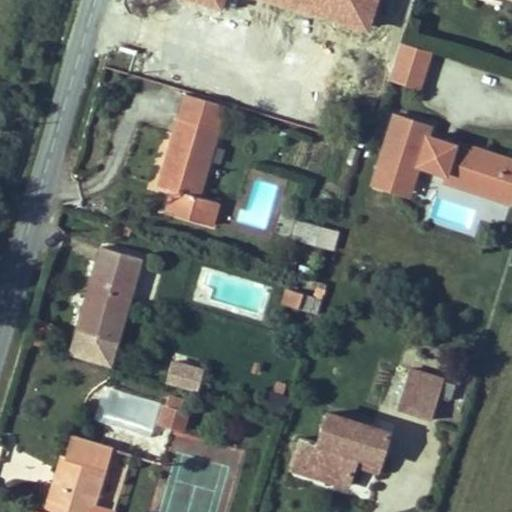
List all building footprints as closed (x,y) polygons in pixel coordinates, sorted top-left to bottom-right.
[(278,0),(269,30),(257,27),(247,61),(290,75),(298,44),(311,4),(299,0),(278,0)] [(331,10),(311,4),(298,44),(318,48),(331,10)] [(434,47),(406,39),(394,76),(423,84),(434,47)] [(355,76),(330,68),(322,96),(346,104),(355,76)] [(213,200),(200,196),(227,108),(186,96),(158,185),(170,187),(163,211),(207,223),(213,200)] [(434,123),(398,111),(392,131),(380,168),(416,179),(420,167),(422,161),(450,170),(454,178),(478,186),(486,182),(502,187),(511,154),(461,139),(458,141),(456,146),(446,143),(448,137),(431,132),(434,123)] [(458,141),(448,137),(446,143),(456,146),(458,141)] [(486,182),(478,186),(500,192),(511,196),(511,154),(502,187),(486,182)] [(422,161),(420,167),(454,178),(450,170),(422,161)] [(416,179),(380,168),(376,180),(412,192),(416,179)] [(293,237),(335,249),(340,228),(298,217),(293,237)] [(107,251),(84,328),(122,339),(145,263),(107,251)] [(318,300),(304,295),(299,310),(313,315),(318,300)] [(176,365),(170,387),(202,396),(208,374),(176,365)] [(402,404),(439,416),(450,379),(413,368),(402,404)] [(106,384),(98,415),(151,430),(159,398),(106,384)] [(169,399),(167,409),(181,412),(184,404),(169,399)] [(161,428),(184,434),(189,415),(167,409),(161,428)] [(296,435),(287,464),(355,484),(363,462),(382,468),(393,433),(330,413),(320,444),(296,435)] [(91,511),(94,504),(111,449),(75,438),(62,479),(54,476),(48,495),(60,499),(55,511),(91,511)] [(107,468),(119,472),(127,447),(115,443),(107,468)]
